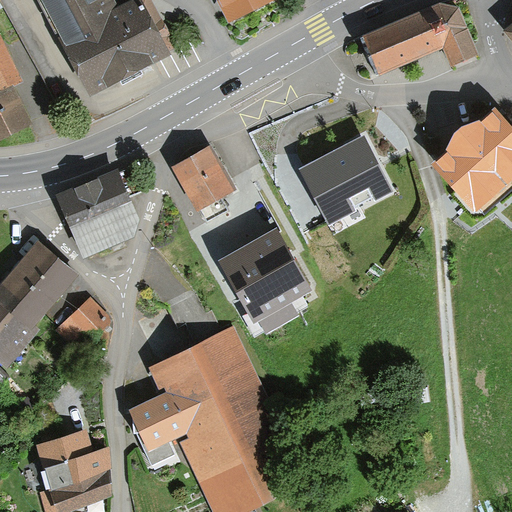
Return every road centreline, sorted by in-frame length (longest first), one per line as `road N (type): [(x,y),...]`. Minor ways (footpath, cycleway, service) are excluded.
road 1 (residential): [(295,43),(325,77),(358,92),(454,88),(507,68)]
road 2 (residential): [(130,286),(116,399),(120,511)]
road 3 (tertiary): [(147,127),(295,43)]
road 4 (residential): [(147,127),(161,164),(130,286)]
road 5 (residential): [(17,197),(95,274),(130,286)]
road 6 (tertiary): [(13,175),(64,165),(147,127)]
